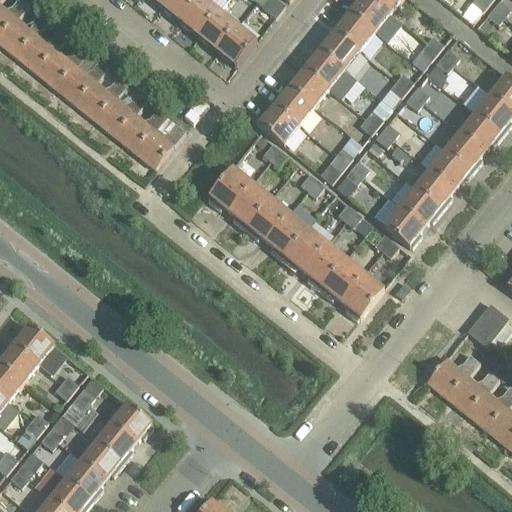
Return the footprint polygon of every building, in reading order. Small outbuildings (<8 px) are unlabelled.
[(0,0),(0,48),(21,66),(34,76),(57,95),(70,106),(93,124),(106,135),(130,154),(155,174),(184,138),(159,117),(153,125),(8,7),(13,0),(0,0)] [(147,0),(161,11),(170,0),(147,0)] [(170,0),(161,11),(180,26),(200,1),(198,0),(170,0)] [(285,11),(272,0),(269,0),(261,10),(276,22),(285,11)] [(357,3),(347,16),(375,38),(383,45),(386,47),(401,29),(390,20),(365,0),(363,0),(360,5),(357,3)] [(365,0),(390,20),(406,0),(405,0),(365,0)] [(488,10),(495,2),(491,0),(477,0),(477,1),(488,10)] [(180,26),(198,41),(219,16),(200,1),(180,26)] [(477,1),(462,20),(473,29),(488,10),(477,1)] [(493,13),(504,22),(510,15),(499,6),(493,13)] [(493,13),(487,21),(498,30),(504,22),(493,13)] [(198,41),(217,57),(223,49),(237,32),(219,16),(198,41)] [(360,57),(375,38),(347,16),(337,28),(340,30),(334,36),(360,57)] [(477,32),(489,42),(495,34),(484,25),(477,32)] [(217,57),(236,72),(257,47),(237,32),(223,49),(217,57)] [(327,41),(317,53),(345,76),(360,57),(334,36),(329,43),(327,41)] [(437,58),(444,50),(433,41),(426,49),(437,58)] [(426,49),(412,67),(423,76),(437,58),(426,49)] [(317,53),(307,65),(309,67),(304,74),(330,94),(342,104),(358,86),(345,76),(317,53)] [(448,53),(442,62),(453,71),(460,62),(448,53)] [(448,78),(453,71),(442,62),(436,69),(446,77),(448,78)] [(442,82),(446,77),(436,69),(427,80),(440,91),(446,84),(442,82)] [(297,78),(287,90),(315,113),(330,94),(304,74),(299,80),(297,78)] [(407,95),(414,87),(403,78),(396,86),(407,95)] [(511,86),(505,81),(490,100),(511,117),(511,86)] [(402,102),(407,95),(396,86),(390,93),(402,102)] [(315,113),(287,90),(277,103),(279,105),(274,111),(300,132),(315,113)] [(477,90),(462,109),(475,118),(503,141),(511,129),(511,128),(510,127),(511,124),(511,117),(490,100),(477,90)] [(418,91),(412,99),(423,108),(430,100),(418,91)] [(412,99),(406,106),(417,115),(423,108),(412,99)] [(300,132),(274,111),(269,117),(266,115),(256,128),(259,129),(258,130),(284,151),(300,132)] [(377,133),(384,125),(373,116),(366,124),(377,133)] [(475,118),(460,137),(485,157),(490,151),(493,153),(503,141),(475,118)] [(377,133),(366,124),(360,131),(372,140),(377,133)] [(388,128),(382,136),(393,145),(400,137),(388,128)] [(388,152),(393,145),(382,136),(376,144),(388,152)] [(460,137),(445,156),(473,178),(482,166),(480,164),(485,157),(460,137)] [(435,148),(420,167),(430,175),(455,195),(460,189),(463,191),(473,178),(445,156),(435,148)] [(280,155),(272,149),(263,160),(271,166),(280,155)] [(411,163),(397,151),(391,159),(405,170),(411,163)] [(347,170),(354,162),(343,153),(336,161),(347,170)] [(280,155),(271,166),(278,172),(287,161),(280,155)] [(321,180),(332,189),(347,170),(336,161),(321,180)] [(352,174),(363,183),(370,175),(358,166),(352,174)] [(233,173),(209,203),(210,203),(208,206),(220,216),(223,213),(229,218),(249,193),(252,189),(233,173)] [(352,174),(346,181),(358,190),(363,183),(352,174)] [(415,193),(443,216),(452,204),(450,201),(455,195),(430,175),(415,193)] [(317,185),(309,179),(300,190),(308,196),(317,185)] [(317,185),(308,196),(316,202),(325,191),(317,185)] [(405,186),(390,205),(425,232),(430,226),(432,228),(443,216),(415,193),(405,186)] [(249,193),(229,218),(235,223),(233,226),(245,236),(268,208),(271,204),(252,189),(249,193)] [(389,203),(374,222),(410,252),(411,251),(413,253),(422,241),(420,239),(425,232),(390,205),(389,203)] [(268,208),(245,236),(258,246),(260,243),(266,248),(290,219),(271,204),(268,208)] [(354,215),(347,209),(338,220),(345,226),(354,215)] [(354,215),(345,226),(353,232),(362,221),(354,215)] [(290,219),(266,248),(272,253),(270,256),(283,266),(308,234),(290,219)] [(308,234),(283,266),(295,276),(297,273),(304,278),(327,249),(308,234)] [(375,250),(383,256),(392,245),(384,239),(375,250)] [(392,245),(383,256),(390,263),(399,251),(392,245)] [(346,264),(327,249),(304,278),(310,283),(308,286),(320,296),(346,264)] [(346,264),(320,296),(332,306),(335,303),(341,308),(364,279),(346,264)] [(364,279),(341,308),(347,313),(345,316),(357,326),(359,323),(360,324),(383,295),(364,279)] [(471,334),(497,355),(511,337),(511,325),(492,309),(471,334)] [(55,351),(29,331),(26,329),(16,341),(19,343),(13,350),(39,371),(55,351)] [(0,369),(24,389),(39,371),(13,350),(8,356),(6,354),(0,361),(0,369)] [(457,351),(427,388),(486,435),(499,446),(511,456),(511,408),(473,376),(479,369),(457,351)] [(24,389),(0,369),(0,400),(9,408),(24,389)] [(72,398),(79,390),(67,381),(61,389),(72,398)] [(84,393),(77,401),(89,410),(95,403),(104,391),(92,383),(84,393)] [(72,398),(61,389),(55,396),(66,405),(72,398)] [(0,419),(9,408),(0,400),(0,419)] [(71,409),(62,420),(74,428),(76,430),(84,419),(83,418),(89,410),(77,401),(71,409)] [(126,409),(111,428),(136,449),(141,443),(144,445),(154,432),(152,430),(126,409)] [(42,435),(48,427),(37,418),(31,426),(42,435)] [(42,435),(31,426),(25,433),(36,442),(42,435)] [(131,455),(136,449),(111,428),(96,447),(124,470),(134,457),(131,455)] [(47,439),(58,448),(65,440),(53,431),(47,439)] [(47,439),(41,446),(52,455),(58,448),(47,439)] [(96,447),(80,466),(106,486),(111,480),(114,482),(124,470),(96,447)] [(12,473),(18,465),(7,456),(1,464),(12,473)] [(32,457),(17,476),(28,485),(43,466),(44,466),(36,461),(32,457)] [(12,473),(1,464),(0,464),(0,474),(6,480),(12,473)] [(80,466),(65,484),(94,507),(104,495),(101,493),(106,486),(80,466)] [(28,485),(17,476),(11,484),(22,493),(28,485)] [(58,478),(42,497),(50,503),(60,511),(89,511),(94,507),(65,484),(58,478)] [(60,511),(50,503),(43,511),(60,511)]
